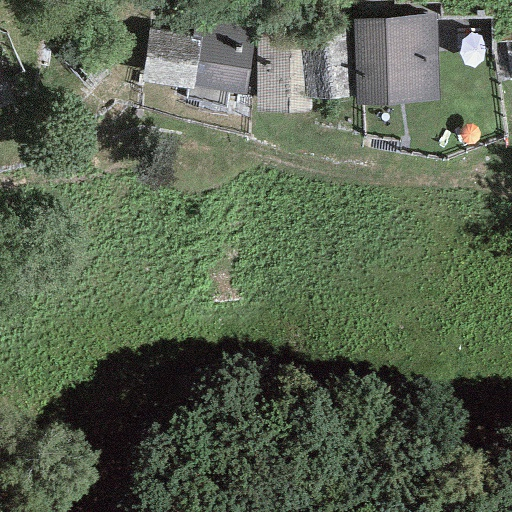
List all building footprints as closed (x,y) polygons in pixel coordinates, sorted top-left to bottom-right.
[(192,34),(146,27),(139,80),(245,95),(255,26),(194,17),(192,34)] [(437,17),(352,20),(352,27),(355,94),(355,102),(439,99),(437,17)] [(98,21),(65,48),(93,82),(126,55),(98,21)] [(301,24),(255,25),(258,113),(303,111),(303,96),(301,29),(301,24)] [(352,27),(301,29),(303,96),(355,95),(355,94),(352,27)]
